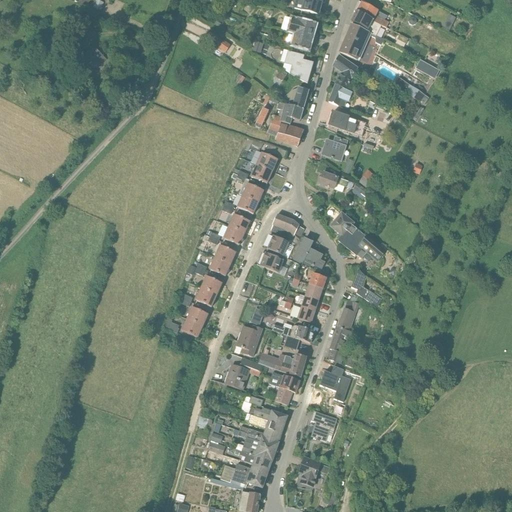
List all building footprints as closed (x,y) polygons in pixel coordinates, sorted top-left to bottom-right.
[(294,0),(292,8),(318,16),(321,6),(308,0),(294,0)] [(98,3),(95,10),(101,13),(104,6),(98,3)] [(356,13),(380,27),(381,26),(386,29),(388,23),(379,18),(381,14),(358,3),(354,12),(356,13)] [(362,30),(383,41),(384,40),(375,36),(380,27),(356,13),(351,23),(367,29),(366,31),(362,30)] [(452,26),(456,18),(450,15),(446,23),(452,26)] [(416,23),(415,20),(412,18),(409,19),(408,22),(409,25),(412,27),(415,26),(416,23)] [(295,35),(311,40),(315,27),(292,21),(289,33),(295,35)] [(362,45),(367,35),(374,39),(375,44),(380,46),(383,41),(362,30),(352,26),(347,36),(356,40),(355,41),(362,45)] [(208,32),(204,38),(225,53),(230,46),(208,32)] [(292,46),(308,51),(311,40),(295,35),(292,46)] [(355,59),(362,45),(355,41),(356,40),(347,36),(339,54),(355,59)] [(263,45),(255,42),(252,51),(260,54),(263,45)] [(91,69),(98,62),(102,58),(93,49),(82,60),(91,69)] [(292,65),(289,74),(307,85),(307,84),(305,83),(310,63),(303,61),(304,56),(288,51),(285,62),(292,65)] [(335,84),(346,90),(347,87),(350,84),(359,67),(338,57),(333,65),(343,72),(336,83),(335,84)] [(420,60),(416,68),(435,79),(440,70),(420,60)] [(277,69),(272,76),(282,83),(287,75),(277,69)] [(245,79),(243,78),(240,76),(235,83),(239,86),(240,86),(245,79)] [(335,84),(328,103),(343,108),(348,96),(344,94),(346,90),(335,84)] [(424,97),(405,84),(400,90),(408,96),(415,100),(420,103),(424,97)] [(299,108),(302,111),(308,91),(297,88),(292,105),(299,108)] [(415,100),(408,96),(405,101),(412,106),(415,100)] [(289,126),(291,120),(299,122),(302,111),(299,108),(292,105),(292,107),(279,103),(277,109),(281,111),(278,117),(275,116),(273,121),(278,123),(283,125),(284,124),(289,126)] [(426,111),(420,108),(412,121),(418,125),(426,111)] [(254,127),(260,130),(268,111),(262,109),(254,127)] [(366,124),(333,113),(332,113),(328,127),(329,126),(362,137),(366,124)] [(296,147),(297,148),(303,131),(289,127),(289,126),(284,124),(283,125),(278,123),(273,121),(272,125),(270,124),(267,134),(276,137),(274,141),(296,147)] [(247,139),(243,149),(248,152),(249,150),(253,141),(249,140),(247,139)] [(326,142),(322,156),(340,162),(346,143),(334,139),(333,144),(326,142)] [(253,140),(253,141),(249,150),(258,154),(262,144),(253,140)] [(256,166),(272,173),(277,161),(261,154),(256,166)] [(413,173),(419,175),(422,166),(416,164),(413,173)] [(250,177),(258,180),(267,185),(272,173),(256,166),(250,177)] [(367,170),(358,183),(369,191),(378,178),(367,170)] [(237,176),(246,180),(248,175),(239,171),(237,176)] [(246,180),(237,176),(233,174),(231,178),(244,184),(246,180)] [(328,189),(333,191),(335,185),(345,188),(347,182),(323,174),(318,185),(327,188),(326,188),(328,189)] [(351,192),(361,200),(367,191),(357,184),(351,192)] [(242,196),(258,204),(263,192),(247,185),(242,196)] [(237,208),(244,211),(253,216),(258,204),(242,196),(237,208)] [(223,206),(232,210),(234,206),(225,202),(223,206)] [(232,210),(223,206),(219,204),(217,209),(230,215),(232,210)] [(340,214),(338,212),(330,206),(324,214),(335,222),(330,228),(342,237),(344,234),(349,238),(355,231),(352,228),(354,224),(341,213),(340,214)] [(380,216),(385,219),(391,210),(385,207),(380,216)] [(228,227),(244,235),(250,223),(233,216),(228,227)] [(291,241),(294,236),(299,227),(293,222),(277,216),(272,226),(273,226),(271,231),(291,241)] [(239,246),(244,235),(228,227),(223,239),(239,246)] [(344,234),(342,237),(338,242),(356,256),(362,248),(358,245),(365,238),(355,231),(349,238),(344,234)] [(209,237),(218,242),(220,237),(211,233),(209,237)] [(216,246),(218,242),(209,237),(207,242),(216,246)] [(273,237),(267,250),(286,259),(292,246),(273,237)] [(356,256),(361,260),(366,254),(377,262),(388,249),(381,244),(378,247),(366,237),(365,238),(358,245),(362,248),(356,256),(356,257),(356,256)] [(312,244),(303,240),(293,261),(309,268),(311,265),(321,269),(324,264),(319,261),(322,256),(314,252),(314,253),(309,250),(310,247),(312,244)] [(214,258),(230,266),(236,254),(220,246),(214,258)] [(260,267),(269,271),(278,274),(283,261),(265,254),(260,267)] [(209,270),(216,273),(225,277),(230,266),(214,258),(209,270)] [(195,268),(204,272),(206,268),(197,264),(195,268)] [(202,277),(204,272),(195,268),(193,273),(202,277)] [(355,295),(379,309),(384,300),(363,289),(367,280),(358,271),(359,273),(353,289),(351,288),(351,289),(353,290),(352,290),(357,293),(355,295)] [(206,277),(200,289),(216,296),(222,285),(206,277)] [(309,286),(322,290),(325,281),(312,277),(309,286)] [(305,297),(318,302),(322,290),(309,286),(305,297)] [(265,299),(268,291),(258,287),(255,295),(265,299)] [(216,296),(200,289),(195,301),(211,308),(216,296)] [(181,300),(191,304),(193,299),(183,295),(181,300)] [(347,301),(338,328),(347,332),(346,334),(350,335),(360,307),(361,307),(364,301),(358,299),(359,298),(352,295),(349,302),(347,301)] [(314,313),(318,302),(305,297),(301,308),(314,313)] [(189,308),(191,304),(181,300),(179,304),(189,308)] [(257,306),(246,301),(238,323),(249,327),(257,306)] [(191,308),(186,320),(203,327),(208,315),(191,308)] [(297,320),(311,324),(314,313),(301,308),(297,320)] [(258,327),(264,313),(256,310),(250,324),(258,327)] [(180,325),(167,319),(166,319),(162,328),(177,334),(180,325)] [(203,327),(186,320),(181,331),(197,339),(203,327)] [(300,341),(310,345),(310,343),(311,342),(312,340),(311,339),(313,333),(294,327),(290,330),(283,328),(283,329),(274,325),(271,331),(286,336),(300,341)] [(252,331),(243,328),(236,348),(242,350),(240,354),(252,358),(262,331),(260,329),(254,327),(252,331)] [(347,332),(338,328),(330,350),(332,351),(328,361),(336,364),(340,355),(338,354),(346,334),(347,332)] [(361,350),(362,345),(363,343),(365,343),(367,339),(358,335),(353,349),(360,352),(361,350)] [(297,352),(300,341),(286,336),(283,347),(297,352)] [(284,374),(300,378),(306,359),(294,356),(293,360),(280,356),(278,359),(262,354),(259,365),(264,367),(284,373),(284,374)] [(355,359),(348,357),(345,366),(352,369),(355,359)] [(259,365),(242,359),(240,365),(238,369),(232,366),(229,373),(231,374),(227,385),(225,384),(225,385),(242,391),(250,371),(262,375),(264,367),(259,365)] [(343,405),(351,382),(342,378),(342,379),(324,372),(319,387),(336,394),(334,401),(343,405)] [(274,402),(277,403),(287,406),(291,394),(294,395),(299,383),(272,374),(268,385),(279,388),(274,402)] [(379,385),(373,382),(370,387),(376,390),(379,385)] [(262,401),(251,397),(249,404),(260,408),(262,401)] [(284,427),(287,417),(263,409),(262,412),(250,409),(248,415),(250,415),(254,417),(284,427)] [(314,429),(311,438),(325,443),(330,428),(334,430),(337,422),(313,413),(311,422),(318,424),(316,430),(314,429)] [(280,435),(284,427),(254,417),(250,415),(247,424),(265,430),(280,435)] [(209,420),(205,419),(203,418),(199,417),(197,426),(200,427),(199,428),(207,430),(208,425),(207,425),(208,420),(209,420)] [(230,436),(233,429),(217,423),(214,430),(230,436)] [(278,443),(280,435),(265,430),(264,435),(249,430),(247,434),(278,444),(278,443)] [(246,439),(244,443),(275,453),(278,444),(247,434),(239,431),(237,437),(246,439)] [(222,437),(212,434),(210,441),(220,445),(222,437)] [(217,454),(220,446),(210,443),(207,451),(217,454)] [(244,443),(241,452),(272,462),(275,453),(244,443)] [(254,461),(253,466),(268,471),(271,463),(272,462),(241,452),(240,456),(254,461)] [(192,471),(195,459),(188,457),(185,469),(192,471)] [(320,465),(303,459),(298,475),(299,475),(299,476),(302,477),(300,484),(313,487),(320,465)] [(235,470),(265,480),(268,471),(253,466),(251,470),(237,465),(235,470)] [(235,470),(233,474),(231,481),(246,486),(247,484),(262,489),(265,480),(235,470)] [(233,489),(242,491),(243,488),(210,479),(209,483),(233,489)] [(256,511),(260,496),(242,493),(239,506),(238,506),(237,511),(256,511)]
